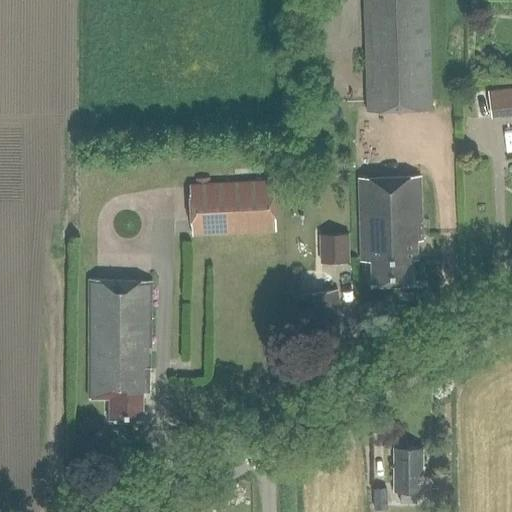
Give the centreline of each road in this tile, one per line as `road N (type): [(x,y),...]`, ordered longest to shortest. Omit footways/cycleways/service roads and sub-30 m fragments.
road 1 (secondary): [(249,432),(511,294)]
road 2 (secondary): [(93,511),(249,432)]
